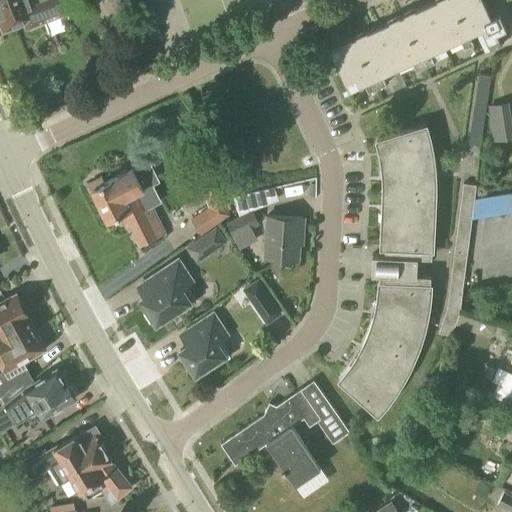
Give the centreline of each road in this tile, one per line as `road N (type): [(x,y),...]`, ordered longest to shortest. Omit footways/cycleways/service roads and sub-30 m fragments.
road 1 (residential): [(158,449),(307,343),(325,313),(333,179),(272,37)]
road 2 (residential): [(158,449),(88,331),(6,161)]
road 3 (residential): [(272,37),(6,161)]
